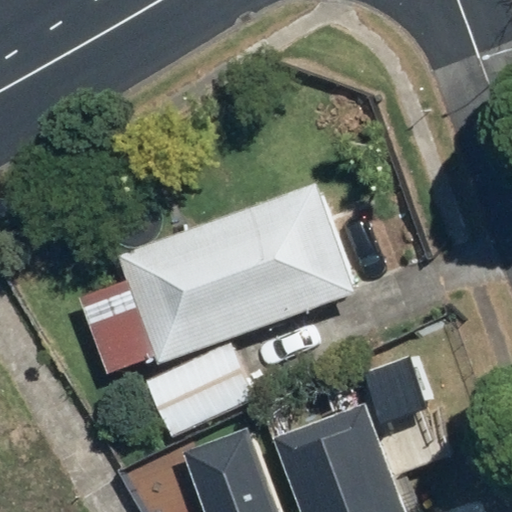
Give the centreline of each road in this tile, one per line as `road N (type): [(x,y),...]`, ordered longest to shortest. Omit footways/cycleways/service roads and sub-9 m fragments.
road 1 (residential): [(511,142),(459,0)]
road 2 (secondary): [(0,76),(122,0)]
